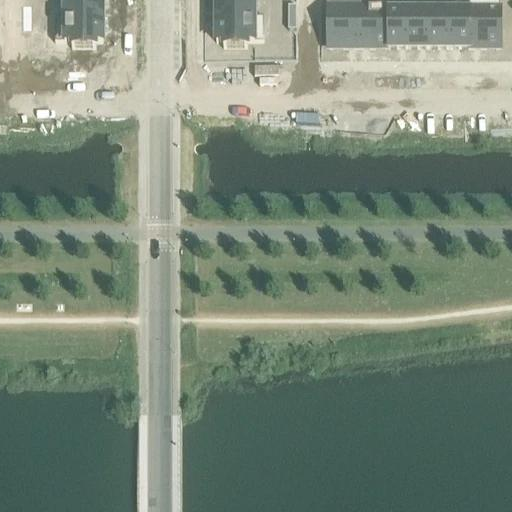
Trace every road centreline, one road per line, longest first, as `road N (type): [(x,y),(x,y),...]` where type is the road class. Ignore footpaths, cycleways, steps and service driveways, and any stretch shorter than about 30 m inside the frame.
road 1 (residential): [(162,511),(162,104)]
road 2 (residential): [(162,104),(511,103)]
road 3 (residential): [(0,104),(162,104)]
